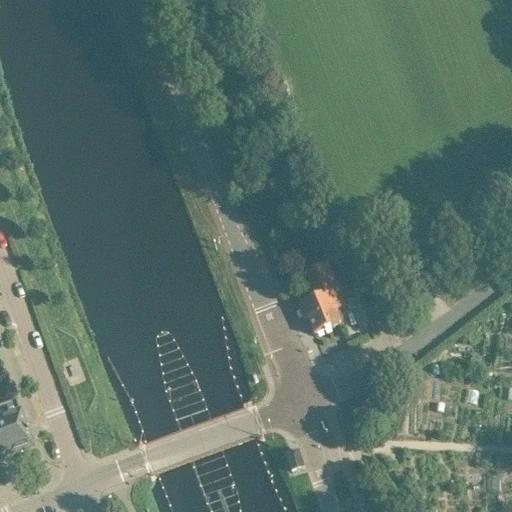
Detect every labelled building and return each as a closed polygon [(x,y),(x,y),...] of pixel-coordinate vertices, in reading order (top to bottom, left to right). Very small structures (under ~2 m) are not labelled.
[(298,177),(258,195),(262,205),(272,200),(295,190),(302,187),(298,177)] [(321,224),(309,229),(321,254),(332,248),(321,224)] [(340,260),(331,263),(337,276),(345,273),(354,293),(377,284),(375,279),(366,257),(348,264),(345,257),(340,260)] [(342,326),(337,313),(346,309),(328,264),(307,273),(318,300),(298,308),(305,323),(308,322),(315,337),(342,326)] [(396,307),(391,318),(394,324),(406,319),(400,305),(396,307)] [(0,437),(7,459),(15,456),(19,458),(32,453),(14,403),(0,407),(0,437)] [(304,469),(298,452),(287,455),(292,473),(304,469)]
